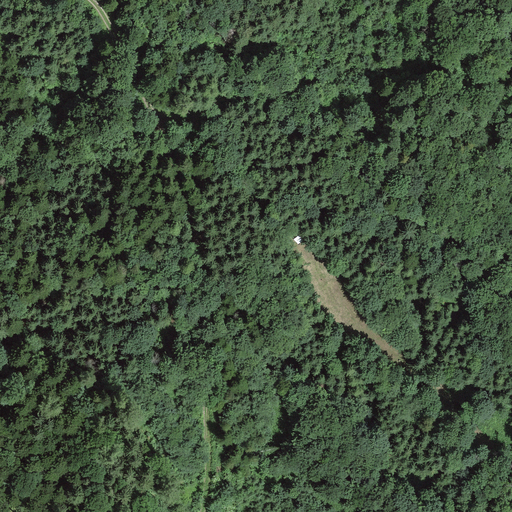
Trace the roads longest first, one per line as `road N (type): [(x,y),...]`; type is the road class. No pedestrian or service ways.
road 1 (track): [(91,0),(107,13),(158,115),(192,221),(206,415),(203,511)]
road 2 (track): [(158,115),(301,257),(322,306),(511,461)]
road 3 (track): [(170,155),(203,194),(278,441),(298,484),(323,511)]
road 4 (track): [(333,0),(475,77)]
